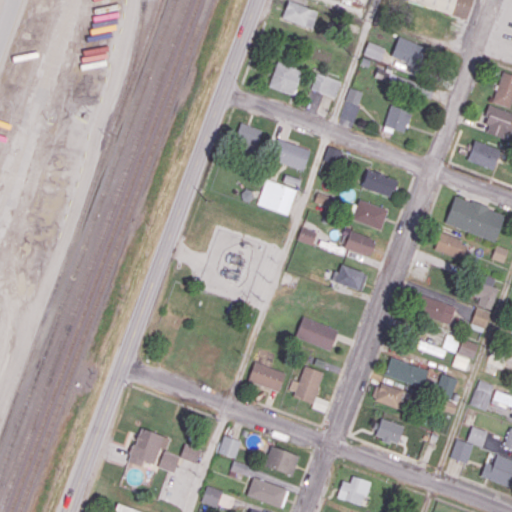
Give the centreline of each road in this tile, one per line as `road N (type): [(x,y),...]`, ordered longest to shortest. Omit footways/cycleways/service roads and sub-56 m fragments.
road 1 (secondary): [(67,511),(255,0)]
road 2 (residential): [(330,443),(493,0)]
road 3 (residential): [(124,364),(511,511)]
road 4 (residential): [(329,130),(511,199)]
